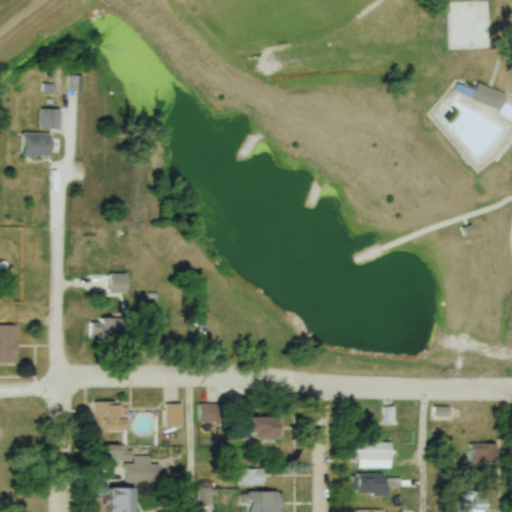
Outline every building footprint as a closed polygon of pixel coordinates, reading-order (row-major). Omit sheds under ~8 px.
[(68,77),(68,94),(79,94),(79,77),(68,77)] [(496,110),(503,93),(474,82),(468,99),(496,110)] [(59,129),(59,109),(40,109),(40,129),(59,129)] [(19,156),(43,156),(43,132),(19,132),(19,156)] [(126,274),(107,274),(107,296),(126,296),(126,274)] [(15,325),(0,325),(0,363),(15,364),(15,325)] [(94,432),(120,432),(120,403),(94,403),(94,432)] [(181,405),(166,405),(166,427),(181,427),(181,405)] [(352,422),(380,422),(380,408),(352,408),(352,422)] [(278,418),(243,418),(243,440),(278,440),(278,418)] [(353,443),(354,469),(391,469),(391,443),(353,443)] [(468,443),(468,462),(496,462),(496,443),(468,443)] [(127,465),(127,445),(98,445),(98,465),(127,465)] [(156,465),(150,465),(150,457),(130,457),(130,483),(156,483),(156,465)] [(262,486),(262,470),(241,470),(241,486),(262,486)] [(354,475),(354,496),(388,496),(388,475),(354,475)] [(103,488),(102,511),(129,511),(130,488),(103,488)] [(279,511),(279,492),(243,492),(243,511),(279,511)] [(483,499),(467,499),(468,511),(484,510),(483,499)]
